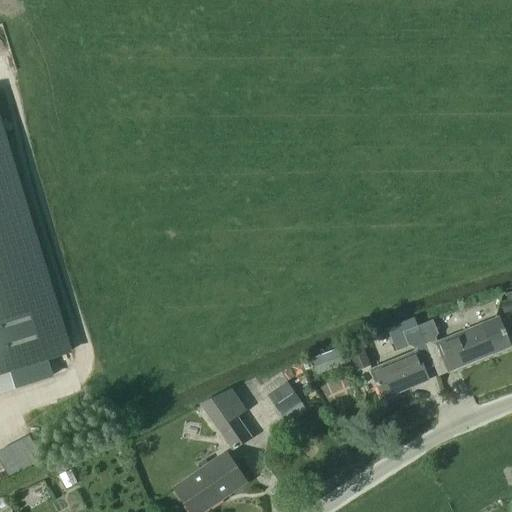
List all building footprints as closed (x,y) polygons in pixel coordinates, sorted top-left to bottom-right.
[(0,127),(0,392),(53,376),(47,359),(68,353),(0,127)] [(511,292),(506,294),(508,300),(500,302),(503,314),(511,312),(511,316),(511,292)] [(433,321),(419,326),(434,367),(438,376),(449,372),(447,369),(476,357),(477,360),(509,347),(504,335),(505,335),(503,329),(501,330),(497,318),(437,343),(434,336),(438,335),(433,321)] [(434,367),(419,326),(403,332),(408,347),(413,346),(414,350),(370,369),(381,396),(427,378),(424,371),(434,367)] [(347,349),(356,372),(371,367),(361,343),(347,349)] [(317,374),(348,362),(343,348),(312,360),(317,374)] [(287,382),(267,397),(281,416),(301,402),(287,382)] [(201,405),(216,428),(232,452),(252,438),(238,417),(246,411),(232,390),(201,405)] [(203,511),(246,483),(225,453),(174,488),(190,511),(203,511)] [(5,501),(0,504),(0,507),(1,510),(8,506),(5,501)]
